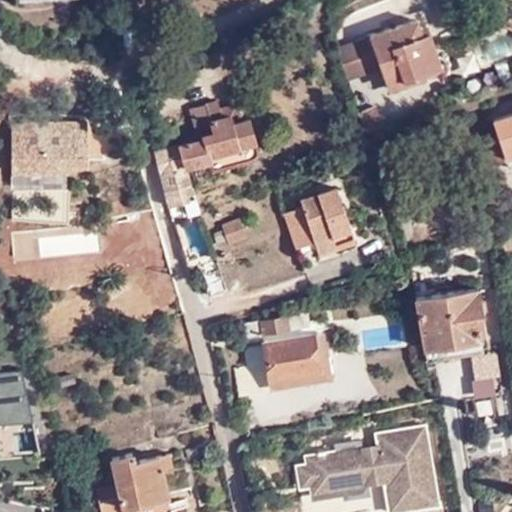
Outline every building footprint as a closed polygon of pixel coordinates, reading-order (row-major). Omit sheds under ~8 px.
[(365,43),(366,44),(333,55),(344,89),(377,77),(385,99),(401,92),(400,89),(440,75),(426,39),(420,41),(415,26),(365,43)] [(195,133),(179,140),(185,160),(215,150),(213,144),(254,134),(246,110),(239,111),(237,103),(218,109),(212,91),(190,96),(195,133)] [(88,138),(88,118),(12,116),(10,163),(63,164),(63,160),(87,160),(88,138)] [(103,118),(88,118),(88,138),(102,138),(103,118)] [(511,165),(511,119),(496,126),(502,141),(511,165)] [(252,149),(254,134),(213,144),(215,150),(218,159),(252,149)] [(179,140),(151,147),(167,199),(177,197),(175,190),(184,188),(190,208),(198,206),(196,198),(190,174),(185,160),(179,140)] [(495,171),(511,166),(511,165),(502,141),(484,146),(495,171)] [(218,159),(215,150),(185,160),(190,174),(219,165),(218,159)] [(300,201),(280,206),(290,242),(311,235),(345,225),(332,183),(298,194),(300,201)] [(220,214),(226,237),(244,232),(238,210),(220,214)] [(179,223),(189,255),(212,248),(202,216),(179,223)] [(348,237),(345,225),(311,235),(315,247),(348,237)] [(197,262),(207,290),(223,285),(213,256),(197,262)] [(415,292),(424,340),(477,330),(473,308),(477,308),(473,282),(415,292)] [(306,303),(258,311),(259,324),(308,318),(306,303)] [(264,369),(330,361),(325,326),(261,335),(264,369)] [(332,370),(330,361),(264,369),(266,378),(332,370)] [(22,368),(0,368),(0,449),(41,446),(22,368)] [(374,438),(356,440),(352,432),(332,435),(331,442),(301,446),(303,455),(299,458),(301,474),(306,476),(308,483),(339,480),(340,485),(361,480),(360,468),(378,466),(384,506),(399,504),(399,496),(433,491),(420,414),(371,422),(374,438)] [(128,447),(109,450),(114,476),(93,480),(100,511),(120,508),(122,511),(138,511),(170,506),(159,459),(166,457),(164,448),(130,453),(128,447)] [(348,492),(349,511),(344,511),(372,511),(371,491),(348,492)]
